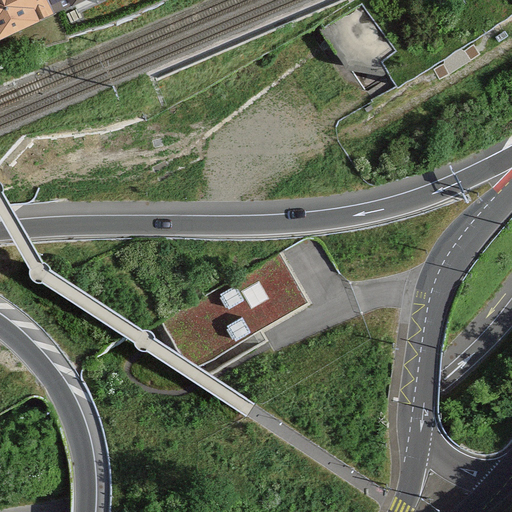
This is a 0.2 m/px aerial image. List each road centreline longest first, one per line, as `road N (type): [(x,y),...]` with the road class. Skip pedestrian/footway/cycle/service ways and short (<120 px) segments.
road 1 (motorway): [(511,156),(411,200),(343,216),(0,231)]
road 2 (motorway): [(111,511),(224,484),(333,444),(439,384),(511,310)]
road 3 (motorway): [(0,376),(333,158)]
road 4 (motorway): [(0,325),(333,158)]
road 5 (motorway): [(229,131),(0,257)]
road 6 (primary): [(511,193),(441,284),(421,426)]
road 7 (motorway): [(229,131),(0,223)]
road 8 (motorway): [(424,0),(229,131)]
road 9 (motorway): [(88,511),(73,413),(47,368),(0,322)]
road 10 (motorway): [(333,158),(511,51)]
